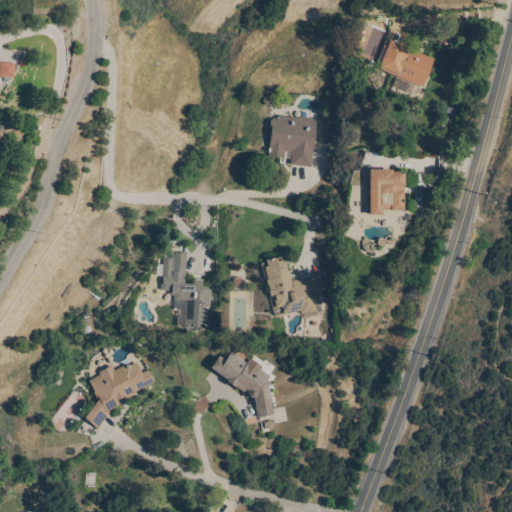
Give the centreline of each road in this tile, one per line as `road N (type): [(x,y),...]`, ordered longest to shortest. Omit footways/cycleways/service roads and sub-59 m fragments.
road 1 (secondary): [(364,511),(450,261),(511,39)]
road 2 (tertiary): [(0,289),(47,207),(92,76),(96,0)]
